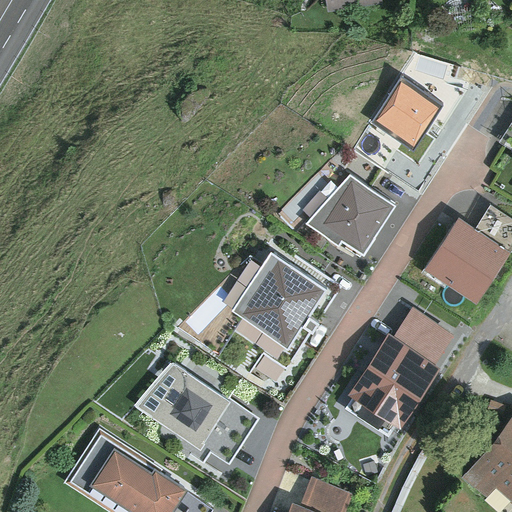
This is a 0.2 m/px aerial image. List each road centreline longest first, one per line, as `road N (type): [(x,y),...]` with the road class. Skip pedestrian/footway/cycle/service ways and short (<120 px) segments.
road 1 (residential): [(257,511),(306,395),(493,102),(511,88)]
road 2 (residential): [(413,442),(511,294)]
